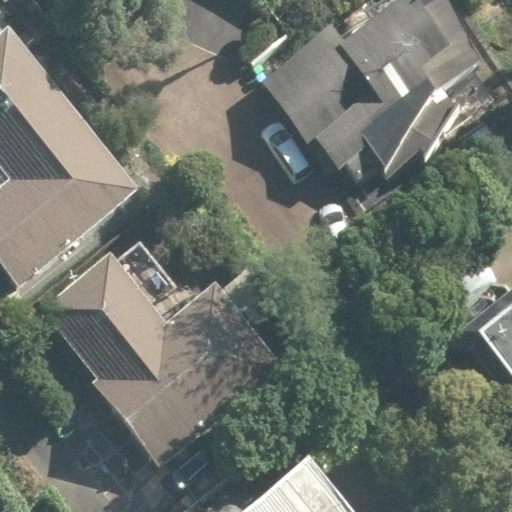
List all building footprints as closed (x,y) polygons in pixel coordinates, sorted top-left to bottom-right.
[(337,190),(356,177),(366,192),(390,176),(396,186),(444,120),(458,140),(503,111),(484,81),(494,74),(445,0),(418,0),(281,89),(274,94),(337,190)] [(28,46),(0,9),(0,161),(15,182),(0,193),(0,257),(26,290),(146,197),(28,46)] [(168,473),(290,376),(261,338),(284,320),(246,271),(199,308),(146,241),(47,320),(168,473)] [(511,328),(481,349),(511,395),(511,328)] [(354,511),(319,472),(273,511),(354,511)]
